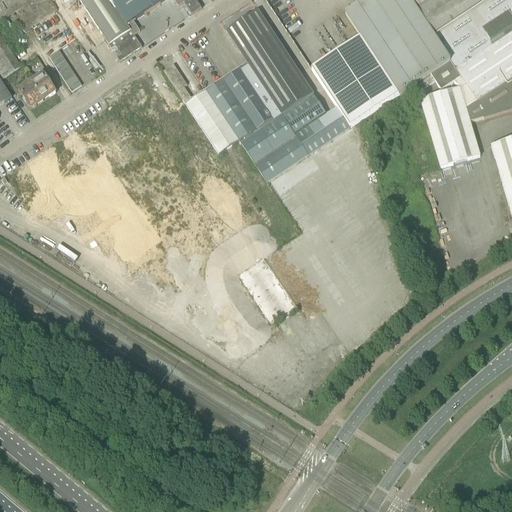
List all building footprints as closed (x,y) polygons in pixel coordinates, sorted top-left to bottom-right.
[(11,15),(33,0),(0,0),(0,23),(12,16),(11,15)] [(33,0),(11,15),(12,16),(24,34),(36,26),(38,29),(60,15),(49,0),(33,0)] [(134,37),(128,27),(109,0),(70,0),(62,5),(85,39),(84,40),(85,40),(99,31),(120,63),(141,49),(142,49),(134,37)] [(109,0),(128,27),(134,23),(153,10),(146,0),(109,0)] [(168,0),(146,0),(153,10),(168,0)] [(172,0),(178,8),(184,4),(181,0),(172,0)] [(181,0),(184,4),(192,16),(202,10),(194,0),(181,0)] [(415,87),(416,87),(430,77),(450,64),(434,39),(407,0),(368,0),(345,15),(361,39),(361,38),(400,97),(415,87)] [(407,0),(434,39),(471,14),(492,0),(407,0)] [(511,0),(492,0),(471,14),(434,39),(450,64),(430,77),(431,78),(417,87),(421,93),(435,84),(441,93),(453,84),(460,90),(461,89),(471,124),(483,120),(484,122),(511,113),(511,0)] [(282,116),(313,96),(258,12),(226,33),(248,66),(282,116)] [(134,37),(141,33),(134,23),(128,27),(134,37)] [(0,77),(2,81),(21,70),(0,36),(0,77)] [(316,69),(311,71),(336,109),(350,130),(400,97),(361,38),(361,39),(316,69)] [(239,144),(245,140),(282,116),(248,66),(206,93),(239,143),(239,144)] [(239,143),(206,93),(193,102),(184,89),(188,87),(174,67),(164,73),(183,102),(186,107),(202,131),(218,157),(239,143)] [(50,98),(56,94),(44,75),(38,79),(40,83),(34,87),(43,101),(49,97),(50,98)] [(0,106),(12,99),(1,82),(2,81),(0,77),(0,106)] [(18,92),(31,111),(37,107),(36,106),(42,102),(43,103),(44,102),(43,101),(34,87),(27,92),(24,88),(18,92)] [(460,90),(420,102),(441,170),(443,169),(444,173),(449,171),(448,168),(480,158),(472,131),(470,124),(471,124),(461,89),(460,90)] [(308,158),(350,130),(336,109),(326,116),(314,97),(282,118),(308,157),(307,157),(308,158)] [(245,205),(182,109),(105,160),(174,264),(146,282),(166,312),(243,361),(278,338),(275,335),(322,304),(305,279),(306,278),(311,274),(311,275),(315,273),(314,272),(319,269),(320,270),(321,269),(335,290),(361,273),(345,248),(346,247),(351,243),(351,244),(354,242),(354,241),(359,238),(359,239),(361,238),(375,259),(393,248),(358,131),(245,205)] [(308,157),(282,118),(281,118),(246,142),(241,145),(244,149),(243,150),(254,167),(255,167),(255,165),(261,161),(262,163),(256,167),(267,184),(307,157),(308,157)] [(511,141),(491,147),(511,218),(511,141)]
